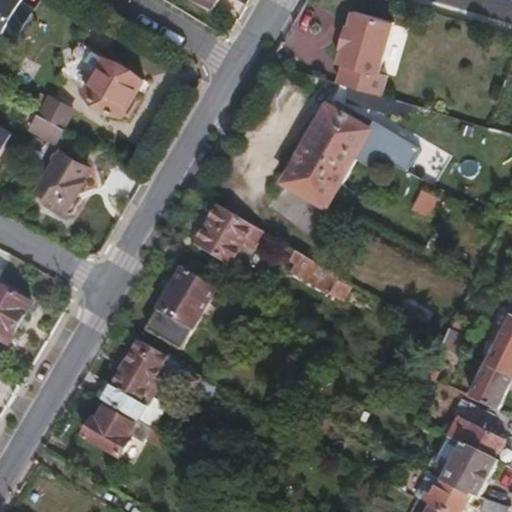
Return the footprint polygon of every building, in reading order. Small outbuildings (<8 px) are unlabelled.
[(379,71),(393,20),(353,8),(348,23),(344,22),(338,44),(341,45),(337,60),(341,61),(335,82),(380,95),(387,73),(379,71)] [(133,97),(145,78),(78,39),(67,57),(62,58),(63,63),(58,72),(87,89),(85,92),(123,114),(125,109),(130,112),(137,99),(133,97)] [(72,110),(48,97),(38,114),(62,127),(72,110)] [(371,123),(366,131),(326,108),(280,186),(322,210),(323,211),(354,159),(370,168),(377,157),(405,174),(419,150),(373,125),(371,123)] [(64,128),(62,127),(38,114),(37,113),(30,128),(56,143),(64,128)] [(79,181),(87,166),(60,151),(37,190),(55,201),(59,195),(70,201),(81,182),(79,181)] [(430,217),(438,197),(422,190),(413,210),(430,217)] [(251,247),(261,230),(219,206),(197,242),(230,262),(243,241),(251,247)] [(350,284),(298,252),(296,251),(291,259),(297,263),(295,266),(303,272),(301,275),(341,299),(350,284)] [(216,286),(183,266),(158,308),(192,328),(216,286)] [(0,337),(9,342),(31,303),(0,284),(0,337)] [(146,328),(180,348),(192,328),(158,308),(146,328)] [(511,315),(510,315),(485,364),(511,377),(511,315)] [(450,353),(460,334),(448,327),(443,339),(439,348),(450,353)] [(105,381),(97,396),(136,418),(138,419),(162,378),(155,375),(160,367),(194,387),(201,375),(140,339),(112,384),(105,381)] [(497,410),(511,379),(511,377),(485,364),(481,371),(476,368),(472,376),(478,379),(472,389),(468,397),(497,410)] [(167,450),(172,440),(138,419),(136,418),(133,423),(104,406),(97,419),(93,417),(83,435),(120,457),(129,441),(125,439),(129,433),(142,441),(145,437),(167,450)] [(446,436),(445,437),(460,445),(461,443),(493,459),(504,439),(457,416),(446,436)] [(493,459),(461,443),(460,445),(441,479),(440,482),(473,495),(478,497),(497,461),(493,459)] [(424,493),(419,501),(428,505),(444,511),(463,511),(473,495),(440,482),(431,496),(424,493)] [(467,511),(508,511),(510,508),(473,495),(467,511)]
